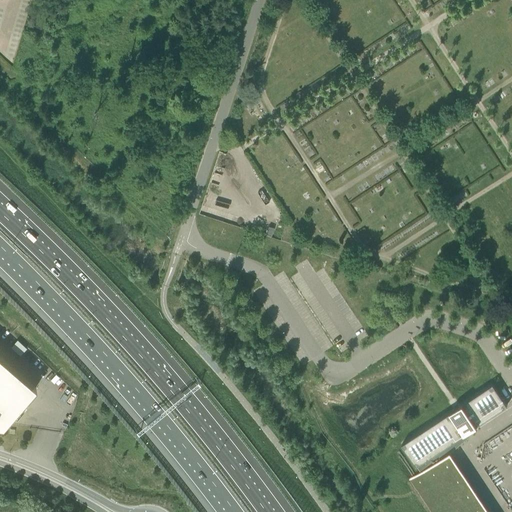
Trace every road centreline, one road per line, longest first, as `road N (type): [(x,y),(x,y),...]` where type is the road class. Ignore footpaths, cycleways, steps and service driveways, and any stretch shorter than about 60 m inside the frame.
road 1 (motorway): [(267,511),(129,342),(0,212)]
road 2 (motorway): [(0,246),(119,369),(234,511)]
road 3 (unclassified): [(162,291),(260,0)]
road 4 (secondary): [(126,511),(0,454)]
